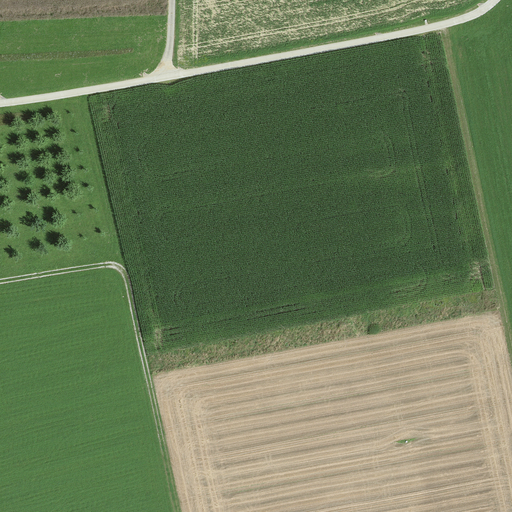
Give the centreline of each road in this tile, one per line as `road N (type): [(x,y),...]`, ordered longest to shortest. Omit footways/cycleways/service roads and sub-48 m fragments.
road 1 (unclassified): [(498,0),(448,26),(0,103)]
road 2 (track): [(177,511),(124,269),(0,283)]
